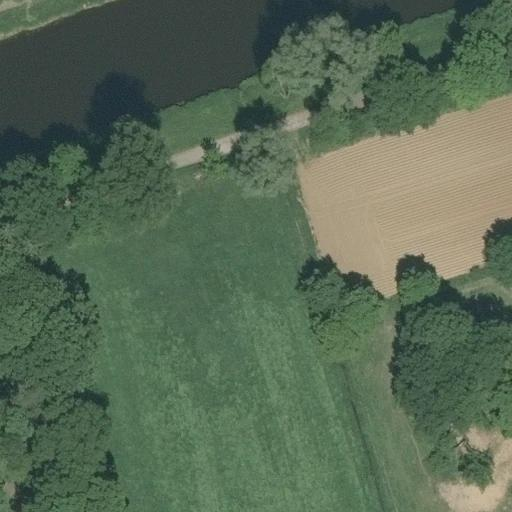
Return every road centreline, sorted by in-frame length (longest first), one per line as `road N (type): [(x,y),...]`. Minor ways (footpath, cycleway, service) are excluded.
road 1 (track): [(511,61),(272,124),(0,218)]
road 2 (track): [(74,511),(22,210)]
